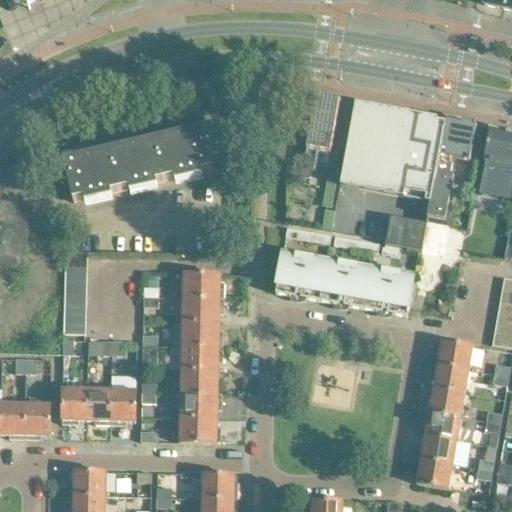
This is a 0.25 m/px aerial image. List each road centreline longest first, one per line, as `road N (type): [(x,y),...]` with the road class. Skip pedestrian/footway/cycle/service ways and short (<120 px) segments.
road 1 (residential): [(260,467),(268,327),(294,319),(391,339),(403,344),(413,370),(390,487),(260,488)]
road 2 (secondary): [(407,49),(289,30),(169,36),(80,62),(9,109)]
road 3 (secondary): [(9,109),(198,61),(293,60),(403,78)]
road 4 (residential): [(33,462),(260,467)]
